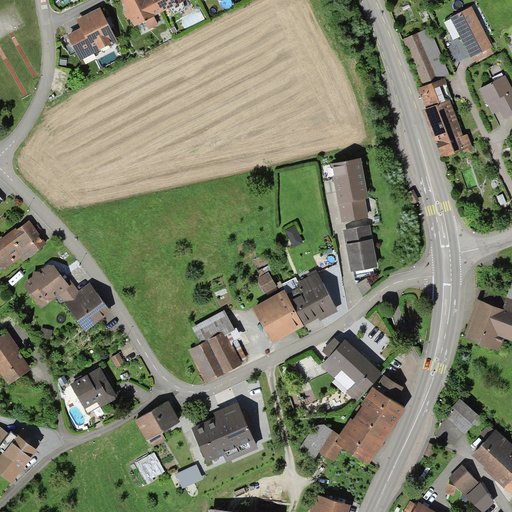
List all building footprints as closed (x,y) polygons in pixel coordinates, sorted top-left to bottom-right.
[(154,17),(161,14),(153,0),(125,0),(122,2),(126,11),(124,12),(128,21),(131,20),(135,28),(145,23),(149,30),(159,25),(154,17)] [(153,0),(161,14),(187,0),(153,0)] [(493,48),(471,7),(450,18),(451,20),(460,37),(461,40),(472,59),(474,58),(491,49),(493,48)] [(79,20),(77,21),(81,29),(67,36),(80,62),(118,42),(100,9),(79,20)] [(460,37),(451,20),(444,23),(453,41),(460,37)] [(450,76),(430,29),(404,40),(424,87),(445,78),(450,76)] [(494,54),(491,49),(474,58),(477,63),(494,54)] [(511,89),(506,77),(479,90),(487,106),(488,105),(495,102),(500,111),(504,119),(511,115),(511,89)] [(447,84),(445,78),(424,87),(419,89),(426,109),(422,111),(432,138),(434,137),(443,160),(464,152),(465,153),(473,150),(468,135),(463,137),(450,101),(452,100),(447,84)] [(495,102),(488,105),(493,115),(500,111),(495,102)] [(361,160),(331,165),(337,198),(342,223),(369,218),(365,201),(369,200),(361,160)] [(413,190),(406,195),(412,205),(419,201),(413,190)] [(11,233),(0,240),(0,264),(5,271),(21,259),(24,262),(47,245),(30,222),(17,231),(16,229),(11,233)] [(295,226),(285,231),(293,248),(304,243),(295,226)] [(347,249),(351,274),(378,269),(370,226),(343,231),(347,249)] [(59,295),(70,287),(69,286),(54,266),(48,266),(39,273),(33,272),(33,278),(26,283),(25,289),(41,309),(59,295)] [(269,273),(257,279),(266,295),(277,289),(269,273)] [(300,289),(287,295),(304,328),(319,320),(320,322),(323,320),(338,312),(317,273),(298,284),(300,289)] [(371,278),(359,281),(362,291),(373,288),(371,278)] [(73,284),(69,286),(70,287),(59,295),(86,333),(111,313),(90,284),(79,292),(73,284)] [(511,284),(502,310),(511,313),(511,284)] [(287,295),(285,292),(253,309),(273,345),(291,335),(304,328),(287,295)] [(511,313),(502,310),(477,300),(470,318),(469,321),(472,322),(465,339),(499,352),(504,339),(511,342),(511,313)] [(192,329),(201,345),(223,334),(225,337),(235,331),(235,330),(225,311),(192,329)] [(237,329),(235,330),(235,331),(225,337),(223,334),(201,345),(189,351),(206,384),(243,365),(241,362),(247,359),(239,344),(243,342),(237,329)] [(19,348),(8,332),(0,337),(0,374),(9,386),(32,371),(18,351),(20,350),(19,348)] [(329,359),(341,345),(334,339),(322,353),(329,359)] [(357,403),(383,375),(355,350),(345,341),(341,345),(329,359),(321,367),(348,391),(346,393),(357,403)] [(119,353),(111,358),(117,368),(125,364),(119,353)] [(100,369),(71,386),(85,410),(98,403),(101,408),(118,399),(100,369)] [(384,376),(379,383),(398,396),(403,388),(384,376)] [(373,389),(361,407),(363,408),(394,429),(406,412),(373,389)] [(446,416),(465,435),(480,419),(460,401),(446,416)] [(168,402),(135,422),(147,443),(148,442),(152,448),(166,440),(163,434),(181,424),(169,404),(168,402)] [(214,414),(216,419),(191,430),(207,464),(224,457),(227,464),(258,450),(238,404),(217,413),(214,414)] [(394,429),(363,408),(354,422),(385,442),(394,429)] [(385,442),(354,422),(351,420),(340,437),(335,445),(343,449),(369,467),(383,446),(385,442)] [(319,454),(333,433),(324,425),(315,426),(298,452),(314,461),(319,454)] [(0,446),(10,435),(0,426),(0,446)] [(18,437),(36,450),(41,443),(23,429),(18,437)] [(504,490),(505,489),(511,495),(511,445),(496,431),(472,457),(485,469),(483,470),(504,490)] [(335,445),(340,437),(333,433),(319,454),(334,463),(343,449),(335,445)] [(36,450),(18,437),(17,439),(10,434),(10,435),(0,446),(0,452),(2,454),(0,457),(0,475),(13,485),(16,482),(15,481),(38,452),(36,450)] [(428,443),(423,455),(431,458),(436,446),(428,443)] [(165,472),(154,453),(136,462),(148,484),(155,481),(153,479),(165,472)] [(204,480),(197,465),(176,474),(183,489),(204,480)] [(462,466),(449,478),(466,496),(479,485),(462,466)] [(457,487),(448,484),(445,493),(453,496),(457,487)] [(485,511),(495,503),(479,485),(466,496),(480,511),(485,511)] [(311,510),(317,511),(347,511),(351,501),(317,490),(311,510)] [(417,506),(410,502),(404,511),(433,511),(419,503),(417,506)]
